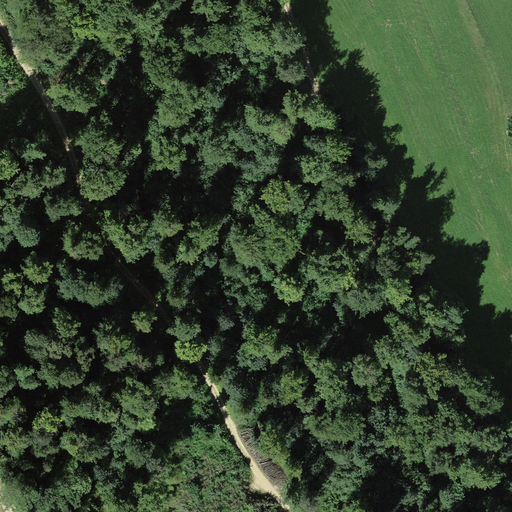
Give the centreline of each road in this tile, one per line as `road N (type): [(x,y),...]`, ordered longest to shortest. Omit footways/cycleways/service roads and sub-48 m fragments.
road 1 (track): [(0,19),(64,132),(97,230),(207,371),(289,511)]
road 2 (track): [(289,0),(347,124),(411,307),(511,489)]
road 3 (track): [(348,452),(307,313),(343,114)]
road 4 (track): [(445,511),(388,367),(377,300),(378,212)]
road 5 (track): [(133,0),(139,229),(150,298)]
road 6 (track): [(102,511),(48,395),(0,329)]
